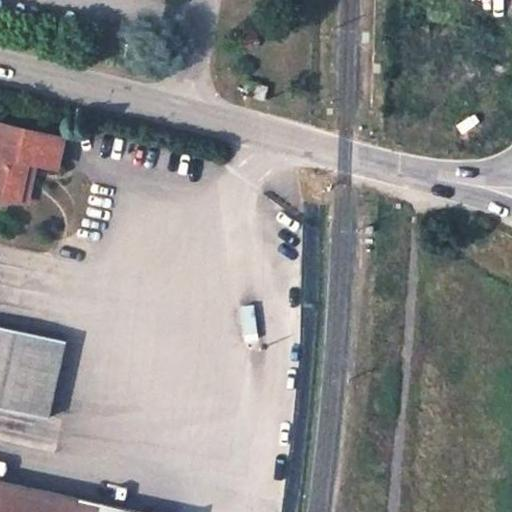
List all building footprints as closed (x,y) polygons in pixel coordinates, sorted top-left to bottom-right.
[(0,195),(16,199),(25,161),(35,162),(55,166),(62,140),(0,125),(0,195)] [(25,161),(16,199),(15,204),(25,206),(35,162),(25,161)] [(445,228),(454,222),(448,212),(438,218),(445,228)] [(378,225),(365,224),(365,235),(377,236),(378,225)] [(264,318),(252,321),(258,346),(270,343),(264,318)] [(62,342),(0,328),(0,405),(47,415),(62,342)] [(156,511),(0,478),(0,511),(156,511)]
